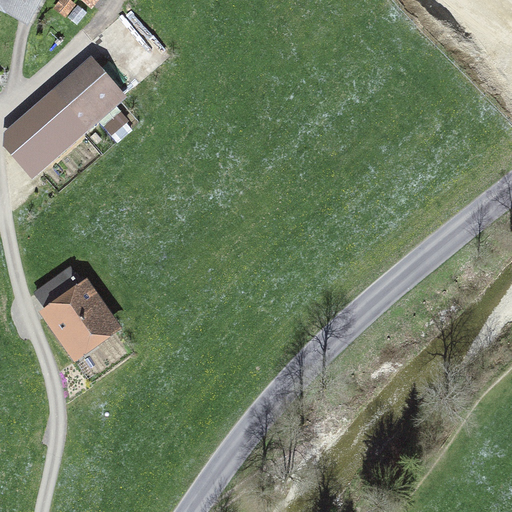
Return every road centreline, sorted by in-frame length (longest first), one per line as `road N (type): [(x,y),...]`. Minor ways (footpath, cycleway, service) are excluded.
road 1 (tertiary): [(190,511),(300,369),(511,183)]
road 2 (track): [(42,511),(57,438),(56,395),(16,274),(0,177)]
road 3 (track): [(16,94),(116,0)]
